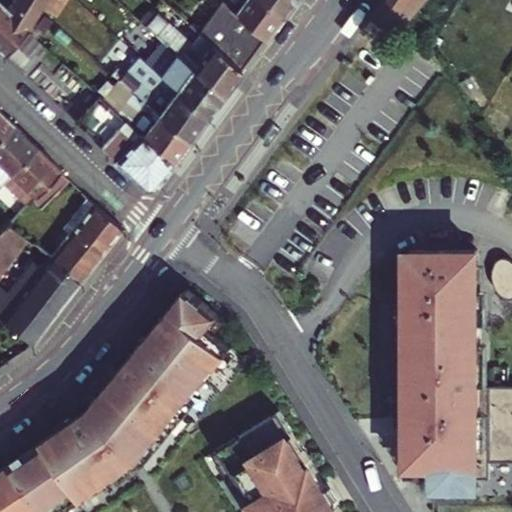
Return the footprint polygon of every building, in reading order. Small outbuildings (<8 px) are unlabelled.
[(12,0),(9,6),(1,0),(0,0),(0,48),(5,53),(27,29),(29,27),(46,0),(12,0)] [(226,0),(226,1),(267,38),(282,16),(264,0),(226,0)] [(264,0),(282,16),(293,0),(264,0)] [(400,34),(413,18),(429,0),(384,0),(383,2),(375,16),(400,34)] [(226,1),(202,33),(243,69),(267,38),(226,1)] [(148,26),(225,94),(243,69),(202,33),(193,44),(159,14),(148,26)] [(162,75),(208,116),(225,94),(148,26),(141,34),(151,44),(173,63),(169,68),(162,75)] [(65,63),(27,29),(5,53),(29,76),(42,63),(54,74),(65,63)] [(173,63),(151,44),(147,49),(169,68),(173,63)] [(135,60),(130,67),(143,79),(149,72),(135,60)] [(113,72),(131,87),(190,139),(208,116),(162,75),(153,67),(149,72),(143,79),(130,67),(125,72),(118,66),(113,72)] [(123,115),(126,117),(174,160),(190,139),(131,87),(126,93),(135,100),(123,115)] [(75,119),(101,143),(126,117),(123,115),(100,94),(75,119)] [(0,139),(15,123),(0,109),(0,139)] [(174,160),(126,117),(101,143),(145,185),(155,185),(174,160)] [(38,145),(15,123),(0,139),(0,186),(4,182),(38,145)] [(38,145),(4,182),(9,186),(28,205),(33,199),(61,170),(63,169),(38,145)] [(61,170),(33,199),(42,208),(70,180),(61,170)] [(0,198),(9,186),(4,182),(0,186),(0,198)] [(87,197),(70,219),(77,225),(94,202),(87,197)] [(77,225),(70,219),(60,213),(35,244),(52,257),(81,280),(123,226),(94,202),(77,225)] [(4,269),(28,238),(9,224),(0,233),(0,279),(6,271),(4,269)] [(511,387),(483,388),(482,252),(407,253),(409,478),(438,478),(438,499),(482,499),(481,462),(511,462),(511,387)] [(0,287),(0,316),(32,343),(81,280),(52,257),(43,269),(34,262),(16,284),(26,291),(18,300),(9,293),(0,287)] [(498,291),(511,290),(511,258),(498,258),(498,291)] [(26,291),(16,284),(9,293),(18,300),(26,291)] [(210,323),(178,298),(84,420),(0,472),(24,511),(74,511),(148,464),(223,349),(205,337),(210,323)] [(340,511),(273,409),(217,446),(256,511),(340,511)] [(0,511),(9,511),(0,498),(0,511)]
